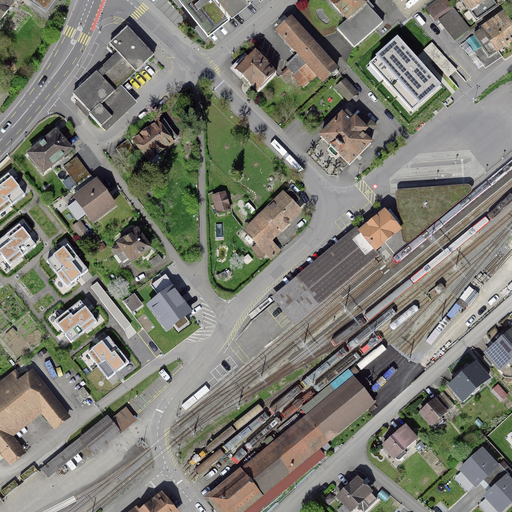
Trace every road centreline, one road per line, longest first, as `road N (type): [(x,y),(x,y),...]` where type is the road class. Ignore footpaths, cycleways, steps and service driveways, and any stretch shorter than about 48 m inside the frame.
road 1 (residential): [(209,351),(160,362),(14,469)]
road 2 (residential): [(346,453),(511,302)]
road 3 (residential): [(343,211),(200,69)]
road 4 (residential): [(209,351),(228,314),(343,211)]
road 5 (primary): [(0,140),(45,84),(88,0)]
road 6 (residential): [(93,148),(200,69)]
road 7 (residential): [(167,467),(159,439),(164,412),(209,351)]
road 8 (unknown): [(383,0),(471,96)]
